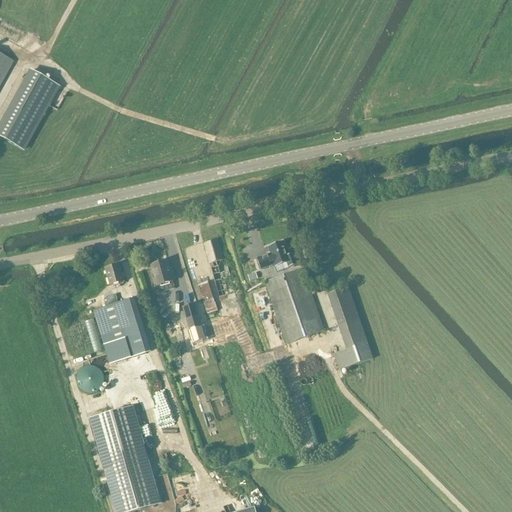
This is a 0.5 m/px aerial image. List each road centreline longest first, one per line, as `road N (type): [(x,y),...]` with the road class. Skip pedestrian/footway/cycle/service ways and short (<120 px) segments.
road 1 (tertiary): [(511,110),(0,220)]
road 2 (unclassified): [(0,264),(511,156)]
road 3 (track): [(303,199),(338,332),(323,341),(340,388),(468,511)]
road 4 (track): [(0,36),(117,110),(212,139)]
